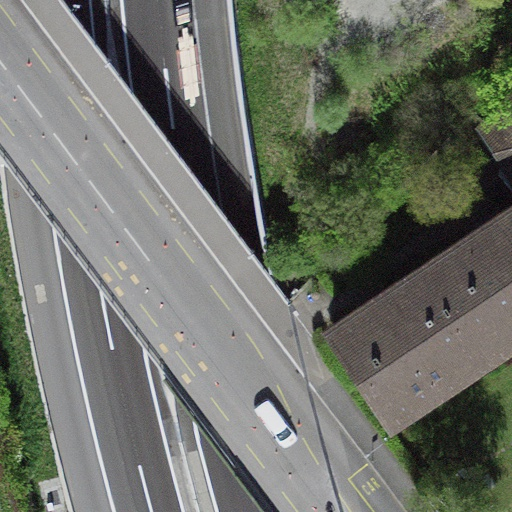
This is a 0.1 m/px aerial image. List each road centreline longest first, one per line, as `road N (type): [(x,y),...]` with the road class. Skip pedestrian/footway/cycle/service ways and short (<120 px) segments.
road 1 (residential): [(345,511),(0,60)]
road 2 (motorway): [(256,511),(168,96),(158,0)]
road 3 (motorway): [(59,0),(104,311),(152,511)]
